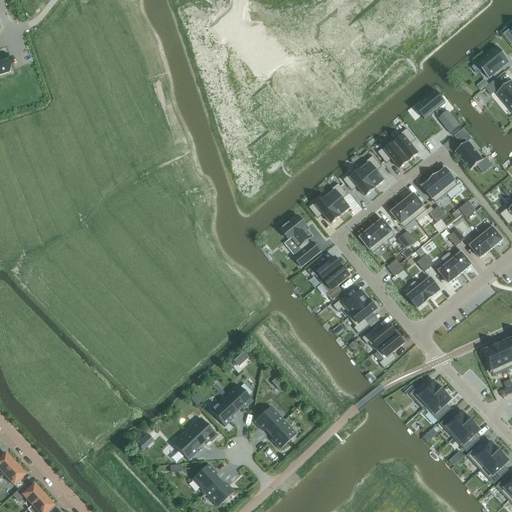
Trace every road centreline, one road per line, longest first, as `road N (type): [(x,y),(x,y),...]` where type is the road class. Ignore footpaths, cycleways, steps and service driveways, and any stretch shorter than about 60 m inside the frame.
road 1 (residential): [(511,237),(441,151),(335,237),(419,334)]
road 2 (residential): [(419,334),(511,438)]
road 3 (residential): [(83,511),(0,421)]
